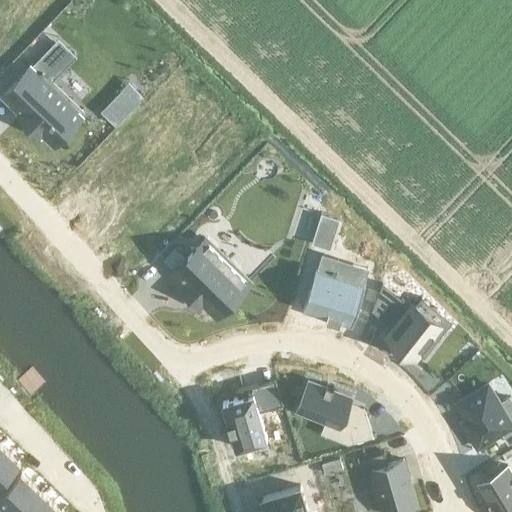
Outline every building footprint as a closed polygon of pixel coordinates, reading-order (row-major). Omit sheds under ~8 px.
[(30,66),(3,93),(14,104),(21,111),(19,112),(40,133),(55,118),(67,130),(81,115),(78,112),(69,103),(61,96),(58,93),(48,83),(53,78),(47,73),(53,67),(57,62),(60,59),(63,56),(66,53),(53,41),(30,66)] [(322,208),(312,239),(331,245),(341,214),(322,208)] [(175,245),(162,258),(172,267),(175,270),(173,272),(174,273),(187,285),(183,288),(199,304),(201,302),(203,300),(215,312),(215,313),(216,314),(229,301),(231,303),(232,302),(230,300),(247,282),(248,282),(249,281),(205,238),(204,239),(204,240),(187,257),(185,255),(175,245)] [(316,267),(302,309),(351,325),(365,283),(316,267)] [(402,298),(383,321),(391,327),(394,329),(388,336),(414,358),(419,352),(421,354),(424,357),(425,355),(424,355),(442,331),(438,328),(440,325),(446,317),(420,296),(413,304),(412,306),(402,298)] [(308,381),(297,408),(350,429),(353,442),(373,436),(366,412),(348,405),(351,398),(308,381)] [(238,396),(222,401),(227,418),(226,418),(230,430),(236,448),(268,439),(259,410),(283,403),(278,386),(261,392),(258,383),(236,389),(238,396)] [(488,384),(458,403),(468,419),(463,422),(478,446),(502,432),(503,434),(508,443),(511,440),(511,398),(510,395),(502,400),(499,402),(488,384)] [(0,461),(10,452),(0,442),(0,461)] [(10,452),(0,461),(0,484),(21,463),(10,452)] [(340,457),(322,463),(325,474),(343,469),(340,457)] [(387,463),(371,468),(372,470),(384,511),(391,511),(417,505),(403,458),(387,463)] [(511,511),(511,472),(507,464),(479,482),(497,511),(511,511)] [(0,504),(5,510),(32,482),(21,471),(0,492),(0,504)] [(32,482),(5,510),(7,511),(23,511),(42,492),(32,482)] [(308,511),(300,485),(262,497),(266,511),(308,511)] [(43,511),(53,502),(42,492),(23,511),(43,511)] [(43,511),(63,511),(53,502),(43,511)]
